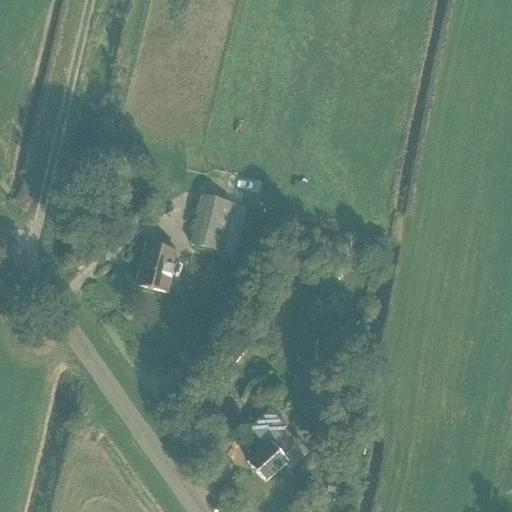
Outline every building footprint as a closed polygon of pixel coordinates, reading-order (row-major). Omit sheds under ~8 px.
[(223,254),(234,206),(203,198),(191,246),(223,254)] [(167,294),(177,254),(146,246),(136,287),(167,294)] [(202,286),(218,290),(224,267),(208,263),(202,286)] [(343,330),(351,332),(353,320),(345,319),(343,330)] [(339,361),(339,337),(317,337),(317,361),(339,361)] [(225,427),(241,411),(230,400),(214,416),(225,427)] [(295,443),(280,426),(282,425),(270,412),(250,430),(262,443),(263,442),(268,448),(249,466),(265,484),(286,465),(290,470),(308,453),(297,441),(295,443)]
